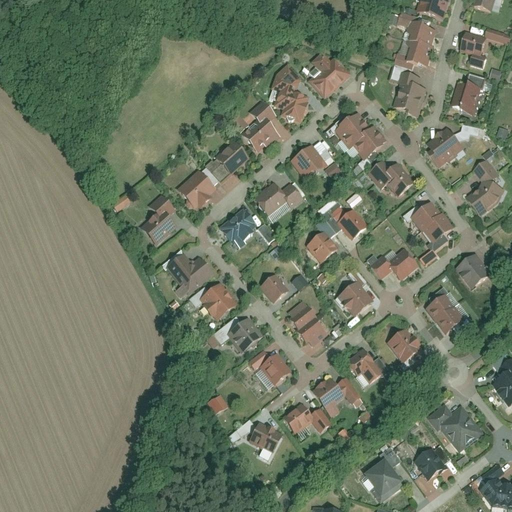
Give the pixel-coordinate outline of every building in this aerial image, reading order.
[(420,0),(416,15),(443,23),(449,0),(420,0)] [(475,0),(473,9),(491,14),(494,0),(475,0)] [(395,28),(404,30),(406,18),(397,16),(395,28)] [(394,28),(396,18),(388,17),(387,27),(394,28)] [(398,61),(427,68),(436,32),(407,25),(398,61)] [(487,32),(485,40),(509,46),(511,38),(487,32)] [(471,55),(480,58),(485,40),(465,34),(460,53),(471,55)] [(310,63),(318,73),(307,82),(323,100),(350,76),(334,58),(329,63),(321,54),(310,63)] [(480,58),(471,55),(468,66),(484,70),(487,60),(480,58)] [(273,90),(281,93),(276,108),(284,111),(282,118),(298,124),(300,119),(302,120),(306,107),(305,106),(306,101),(293,97),(297,86),(298,87),(301,83),(287,68),(276,78),(276,79),(277,79),(273,90)] [(400,83),(419,88),(422,79),(392,70),(389,80),(400,83)] [(493,70),(489,81),(498,84),(502,73),(493,70)] [(469,74),(465,85),(481,90),(485,79),(469,74)] [(392,111),(418,119),(427,91),(419,88),(400,83),(392,111)] [(449,110),(472,118),(481,90),(465,85),(458,83),(449,110)] [(270,111),(269,111),(262,103),(250,115),(259,125),(263,121),(267,125),(276,117),(270,111)] [(356,115),(334,133),(348,151),(352,147),(371,132),(356,115)] [(228,125),(240,137),(242,135),(246,131),(249,128),(238,116),(228,125)] [(257,154),(264,147),(267,150),(280,139),(267,125),(263,121),(259,125),(249,134),(246,131),(242,135),(245,138),(243,140),(257,154)] [(352,147),(363,161),(386,143),(375,129),(371,132),(352,147)] [(497,138),(506,141),(509,132),(500,129),(497,138)] [(427,155),(439,170),(464,151),(448,130),(426,146),(431,152),(427,155)] [(232,143),(214,158),(229,176),(247,160),(232,143)] [(312,147),(289,163),(304,184),(327,168),(312,147)] [(489,153),(481,158),(484,162),(492,157),(489,153)] [(465,200),(479,218),(497,205),(504,191),(489,184),(499,177),(487,161),(473,172),(482,183),(478,191),(465,200)] [(381,192),(390,185),(400,197),(413,186),(396,166),(390,171),(382,162),(367,175),(381,192)] [(334,165),(324,172),(331,181),(341,175),(334,165)] [(178,191),(194,210),(216,191),(199,172),(178,191)] [(272,185),(252,200),(266,218),(286,203),(279,194),(272,185)] [(300,201),(289,186),(279,194),(286,203),(290,209),(300,201)] [(355,195),(344,204),(350,210),(360,202),(355,195)] [(112,205),(117,213),(129,204),(124,197),(112,205)] [(153,217),(159,223),(164,219),(166,220),(167,219),(174,213),(161,198),(147,210),(153,217)] [(410,217),(430,244),(453,227),(433,200),(410,217)] [(340,209),(332,216),(338,224),(346,216),(340,209)] [(232,246),(234,244),(239,250),(246,245),(241,238),(242,237),(246,241),(251,237),(248,233),(255,227),(242,210),(218,229),(232,246)] [(337,225),(352,241),(368,228),(352,211),(346,216),(338,224),(337,225)] [(176,229),(167,219),(166,220),(164,219),(159,223),(153,217),(146,223),(151,229),(145,235),(156,246),(176,229)] [(262,227),(255,232),(267,245),(273,240),(262,227)] [(306,247),(321,265),(338,251),(323,233),(306,247)] [(417,269),(404,251),(386,263),(391,271),(399,282),(417,269)] [(180,288),(177,291),(183,299),(187,296),(213,275),(199,258),(191,264),(184,256),(166,271),(180,288)] [(456,270),(471,291),(491,276),(476,256),(456,270)] [(379,280),(391,271),(386,263),(383,259),(370,268),(379,280)] [(298,293),(308,285),(300,275),(290,283),(298,293)] [(259,289),(272,305),(288,293),(274,277),(259,289)] [(356,283),(336,299),(352,320),(373,304),(356,283)] [(200,299),(217,321),(236,306),(219,284),(200,299)] [(427,299),(431,304),(444,295),(446,293),(442,288),(427,299)] [(435,322),(454,308),(444,295),(431,304),(424,309),(434,323),(435,322)] [(302,302),(287,314),(291,320),(306,308),(302,302)] [(287,323),(297,334),(316,320),(306,308),(291,320),(287,323)] [(435,322),(445,336),(453,329),(464,321),(455,308),(454,308),(435,322)] [(464,321),(453,329),(458,336),(472,325),(467,319),(464,321)] [(323,332),(314,321),(297,336),(306,347),(308,345),(323,333),(323,332)] [(228,338),(241,355),(263,338),(250,322),(228,338)] [(329,331),(334,340),(345,333),(339,324),(329,331)] [(405,330),(386,344),(401,364),(420,351),(405,330)] [(308,345),(312,349),(327,337),(323,333),(308,345)] [(362,351),(344,364),(365,391),(382,378),(362,351)] [(260,368),(274,387),(290,375),(275,356),(260,368)] [(511,360),(500,369),(506,377),(511,372),(511,360)] [(418,365),(400,378),(405,384),(422,371),(418,365)] [(509,409),(511,406),(511,372),(506,377),(493,386),(509,409)] [(338,413),(334,407),(344,399),(335,388),(328,379),(311,393),(331,419),(338,413)] [(344,399),(351,407),(360,400),(345,380),(335,388),(344,399)] [(459,454),(483,436),(462,408),(452,416),(444,406),(427,420),(438,434),(441,431),(459,454)] [(299,407),(281,420),(294,437),(312,424),(307,418),(299,407)] [(312,424),(320,435),(330,428),(318,411),(307,418),(312,424)] [(366,413),(359,418),(363,424),(371,419),(366,413)] [(249,441),(273,454),(282,439),(258,426),(249,441)] [(243,428),(226,439),(230,445),(247,434),(243,428)] [(405,442),(411,437),(405,429),(398,434),(405,442)] [(434,452),(445,466),(451,461),(440,447),(434,452)] [(381,461),(389,471),(400,463),(389,449),(378,457),(381,461)] [(428,482),(446,468),(445,466),(434,452),(432,449),(413,463),(428,482)] [(382,504),(402,489),(389,471),(381,461),(361,477),(382,504)] [(484,476),(490,484),(498,478),(504,473),(498,465),(484,476)] [(490,484),(480,492),(491,507),(511,510),(511,486),(511,487),(503,486),(498,478),(490,484)] [(463,491),(469,499),(475,495),(470,487),(463,491)]
